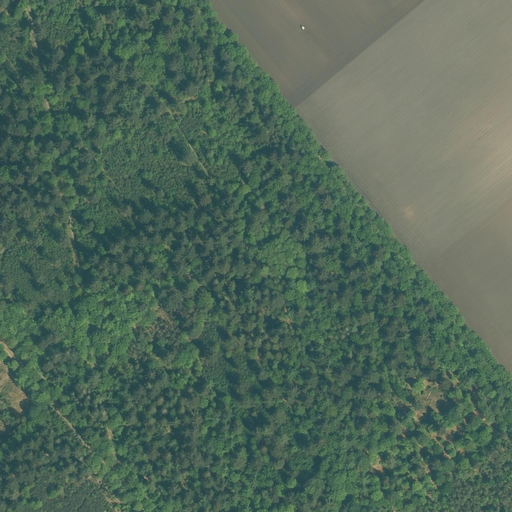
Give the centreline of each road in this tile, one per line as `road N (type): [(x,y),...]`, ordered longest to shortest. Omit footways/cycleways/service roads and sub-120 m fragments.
road 1 (track): [(354,511),(288,402),(0,51)]
road 2 (track): [(189,0),(511,394)]
road 3 (track): [(114,477),(27,0)]
road 4 (track): [(0,450),(318,158)]
road 5 (track): [(0,344),(143,511)]
road 6 (track): [(511,413),(410,511)]
